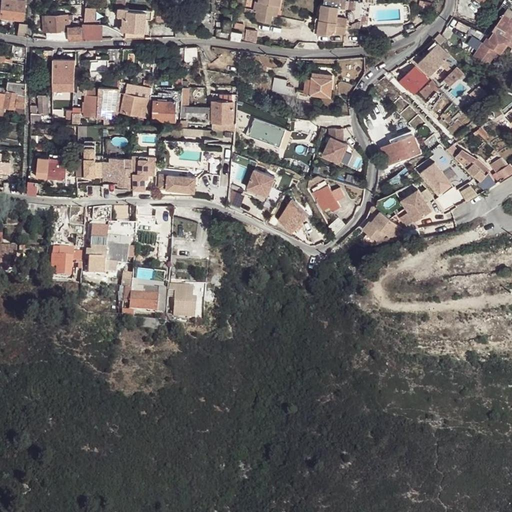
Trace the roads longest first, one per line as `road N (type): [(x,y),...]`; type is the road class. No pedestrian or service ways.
road 1 (residential): [(428,32),(357,89),(356,130),(372,161),(369,191),(356,223),(319,251),(199,202),(0,196)]
road 2 (residential): [(428,32),(330,54),(0,36)]
road 3 (residential): [(511,300),(414,311),(378,296),(384,275),(492,229)]
